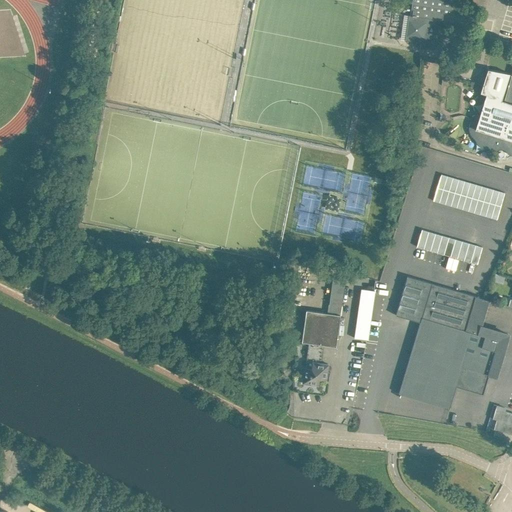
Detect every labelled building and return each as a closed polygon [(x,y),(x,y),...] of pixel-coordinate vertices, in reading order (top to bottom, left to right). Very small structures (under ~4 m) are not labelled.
[(450,15),(452,2),(449,1),(449,0),(412,0),(411,10),(413,10),(412,16),(409,16),(409,15),(408,15),(405,41),(418,42),(420,43),(420,48),(433,50),(434,44),(433,44),(437,13),(450,15)] [(511,104),(501,101),(510,73),(488,69),(480,93),(486,95),(475,129),(477,130),(475,138),(483,140),(482,143),(492,146),(493,143),(497,144),(496,145),(508,149),(509,147),(511,147),(511,104)] [(443,189),(447,175),(441,174),(437,187),(443,189)] [(449,190),(453,177),(447,175),(443,189),(449,190)] [(454,192),(458,179),(453,177),(449,190),(454,192)] [(460,194),(464,180),(458,179),(454,192),(460,194)] [(466,196),(470,182),(464,180),(460,194),(466,196)] [(472,197),(476,184),(470,182),(466,196),(472,197)] [(478,199),(482,185),(476,184),(472,197),(478,199)] [(483,201),(487,187),(482,185),(478,199),(483,201)] [(439,202),(443,189),(437,187),(433,200),(439,202)] [(489,202),(493,189),(487,187),(483,201),(489,202)] [(445,204),(449,190),(443,189),(439,202),(445,204)] [(495,204),(499,191),(493,189),(489,202),(495,204)] [(451,206),(454,192),(449,190),(445,204),(451,206)] [(505,192),(499,191),(495,204),(501,206),(505,192)] [(456,207),(460,194),(454,192),(451,206),(456,207)] [(462,209),(466,196),(460,194),(456,207),(462,209)] [(468,211),(472,197),(466,196),(462,209),(468,211)] [(474,212),(478,199),(472,197),(468,211),(474,212)] [(479,214),(483,201),(478,199),(474,212),(479,214)] [(485,216),(489,202),(483,201),(479,214),(485,216)] [(491,217),(495,204),(489,202),(485,216),(491,217)] [(497,219),(501,206),(495,204),(491,217),(497,219)] [(423,248),(428,231),(422,229),(417,246),(423,248)] [(430,250),(435,233),(428,231),(423,248),(430,250)] [(437,252),(442,235),(435,233),(430,250),(437,252)] [(444,254),(449,237),(442,235),(437,252),(444,254)] [(450,256),(455,239),(449,237),(444,254),(450,256)] [(457,258),(462,241),(455,239),(450,256),(457,258)] [(464,260),(469,243),(462,241),(457,258),(464,260)] [(470,262),(476,245),(469,243),(464,260),(470,262)] [(482,247),(476,245),(470,262),(477,264),(482,247)] [(407,276),(396,315),(420,322),(399,393),(449,408),(456,386),(483,394),(489,374),(496,376),(500,360),(508,334),(480,326),(488,300),(407,276)] [(336,346),(341,315),(345,286),(332,284),(328,313),(306,310),(302,342),(309,343),(304,377),(310,378),(309,384),(318,385),(319,378),(326,379),(328,364),(321,363),(324,345),(336,346)] [(361,289),(355,338),(367,340),(374,291),(361,289)] [(494,292),(489,295),(492,301),(497,298),(494,292)] [(493,405),(490,417),(493,418),(497,419),(494,429),(511,434),(511,433),(511,413),(508,412),(509,409),(497,406),(493,405)]
